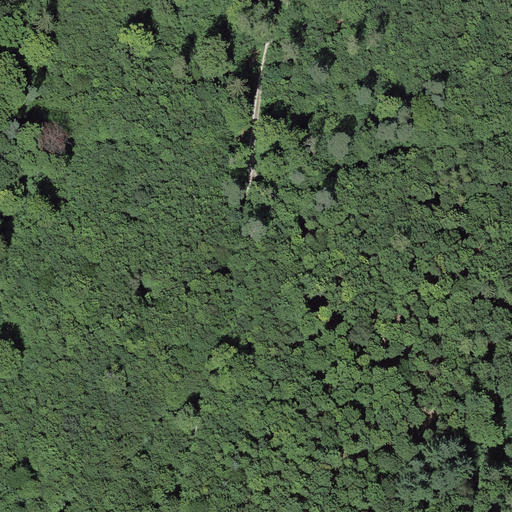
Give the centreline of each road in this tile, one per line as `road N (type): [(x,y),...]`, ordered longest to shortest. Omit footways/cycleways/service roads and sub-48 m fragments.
road 1 (track): [(184,511),(281,0)]
road 2 (track): [(511,148),(386,164),(306,196),(250,181)]
